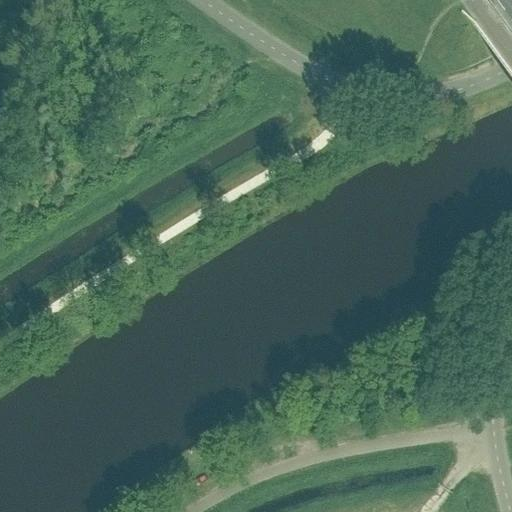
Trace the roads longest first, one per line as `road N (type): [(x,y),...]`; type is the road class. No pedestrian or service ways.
road 1 (unclassified): [(511,67),(448,93),(373,95),(314,73),(199,0)]
road 2 (unclassified): [(192,511),(307,459),(488,424)]
